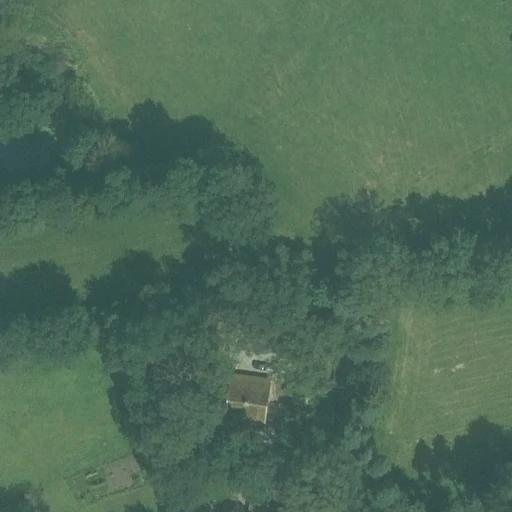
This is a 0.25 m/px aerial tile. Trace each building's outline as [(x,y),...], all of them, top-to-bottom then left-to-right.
[(367,319),(388,318),(386,287),(365,289),(367,319)] [(313,335),(299,304),(267,316),(281,347),(313,335)] [(318,333),(288,352),(299,369),(329,349),(318,333)] [(338,341),(334,383),(360,385),(362,344),(338,341)] [(271,380),(234,374),(226,421),(263,427),(271,380)] [(39,511),(46,508),(40,498),(31,504),(35,511),(39,511)]
